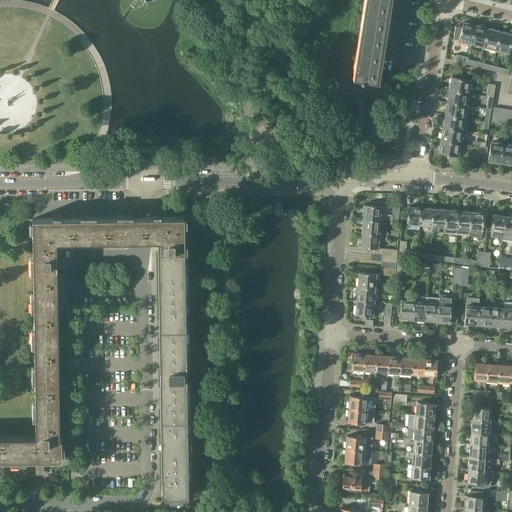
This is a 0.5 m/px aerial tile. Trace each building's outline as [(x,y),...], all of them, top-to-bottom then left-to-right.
[(366,0),(354,78),(361,79),(361,80),(363,81),(363,79),(377,81),(388,0),(366,0)] [(471,43),(476,25),(463,21),(461,27),(456,25),(453,38),(471,43)] [(471,43),(483,46),(488,28),(476,25),(471,43)] [(495,49),(500,31),(488,28),(483,46),(495,49)] [(495,49),(508,52),(511,35),(511,34),(500,31),(495,49)] [(466,64),(468,59),(468,57),(456,54),(455,61),(466,64)] [(478,67),(490,70),(491,65),(479,62),(478,67)] [(491,65),(490,70),(507,74),(509,69),(491,65)] [(448,89),(467,92),(469,79),(450,76),(448,89)] [(492,96),(494,85),(487,84),(485,95),(492,96)] [(446,101),(465,104),(467,92),(448,89),(446,101)] [(444,114),(463,117),(465,104),(446,101),(444,114)] [(497,119),(499,108),(494,107),(491,121),(508,124),(508,121),(503,120),(497,119)] [(442,127),(461,130),(463,117),(444,114),(442,127)] [(464,143),(466,144),(467,138),(466,138),(467,131),(460,130),(461,130),(442,127),(440,139),(464,143)] [(463,149),(464,143),(440,139),(438,152),(446,154),(446,155),(447,155),(447,159),(456,160),(457,152),(460,152),(461,148),(463,149)] [(500,162),(503,143),(490,141),(487,160),(500,162)] [(500,162),(511,164),(511,144),(503,143),(500,162)] [(362,219),(381,220),(398,222),(399,208),(393,207),(392,214),(383,214),(383,206),(383,205),(383,204),(382,203),(381,202),(380,201),(379,201),(378,201),(378,202),(377,202),(376,203),(375,203),(375,204),(375,205),(375,206),(363,205),(362,219)] [(420,224),(421,207),(408,206),(407,223),(420,224)] [(420,224),(432,225),(434,208),(421,207),(420,224)] [(439,226),(445,227),(446,209),(434,208),(432,225),(431,232),(438,233),(439,226)] [(445,232),(457,233),(459,211),(446,209),(445,227),(444,232),(445,232)] [(457,233),(469,234),(471,212),(459,211),(457,233)] [(471,212),(469,234),(469,236),(481,237),(482,230),(483,230),(484,213),(471,212)] [(504,238),(507,217),(494,215),(492,231),(491,236),(504,238)] [(165,497),(181,496),(189,496),(184,217),(145,217),(32,219),(35,439),(0,439),(0,460),(62,459),(62,438),(56,438),(54,239),(145,238),(161,238),(165,497)] [(511,217),(507,217),(504,238),(503,239),(511,240),(511,217)] [(380,234),(381,220),(362,219),(361,233),(380,234)] [(390,235),(380,234),(361,233),(360,247),(379,248),(380,240),(386,240),(387,240),(390,240),(390,235)] [(416,257),(417,252),(406,251),(406,241),(400,240),(399,255),(416,257)] [(477,260),(467,259),(467,264),(483,266),(484,252),(478,251),(477,260)] [(397,259),(396,277),(404,278),(405,260),(397,259)] [(453,285),(460,286),(461,268),(454,268),(453,285)] [(461,268),(460,286),(467,286),(469,269),(461,268)] [(357,286),(376,288),(377,274),(358,272),(357,286)] [(356,300),(375,302),(376,288),(357,286),(356,300)] [(438,303),(437,321),(450,322),(452,304),(445,303),(445,298),(439,298),(439,303),(438,303)] [(374,316),(375,302),(356,300),(355,315),(374,316)] [(412,320),(413,301),(401,300),(399,319),(412,320)] [(412,320),(425,320),(426,302),(413,301),(412,320)] [(425,320),(437,321),(438,303),(426,302),(425,320)] [(477,325),(478,306),(466,305),(464,323),(477,325)] [(489,325),(489,324),(491,307),(478,306),(477,325),(489,325)] [(502,326),(502,324),(503,308),(491,307),(489,324),(489,325),(502,326)] [(511,308),(503,308),(502,324),(502,326),(511,327),(511,308)] [(363,370),(365,354),(349,352),(348,358),(352,358),(351,369),(363,370)] [(363,370),(375,371),(377,355),(365,354),(363,370)] [(375,371),(387,372),(389,356),(377,355),(375,371)] [(387,372),(400,373),(401,357),(389,356),(387,372)] [(400,373),(411,374),(413,358),(401,357),(400,373)] [(411,374),(423,375),(425,359),(413,358),(411,374)] [(425,359),(423,375),(430,376),(430,383),(434,384),(436,366),(440,366),(440,360),(425,359)] [(486,380),(487,364),(475,363),(474,379),(486,380)] [(486,380),(498,381),(500,365),(487,364),(486,380)] [(498,381),(510,382),(511,366),(500,365),(498,381)] [(392,392),(379,391),(378,399),(391,400),(392,392)] [(407,395),(394,394),(393,403),(406,404),(407,395)] [(349,395),(348,408),(365,410),(366,403),(374,403),(375,397),(349,395)] [(417,402),(416,414),(433,416),(433,414),(434,414),(435,408),(434,408),(434,403),(417,402)] [(500,412),(511,412),(511,403),(501,402),(500,412)] [(473,419),(489,420),(490,408),(473,406),(473,411),(472,411),(472,417),(473,417),(473,419)] [(365,410),(348,408),(348,421),(373,423),(373,417),(365,417),(365,410)] [(408,426),(408,427),(432,428),(432,427),(434,427),(434,420),(433,420),(433,416),(416,414),(409,414),(408,414),(407,426),(408,426)] [(472,432),(488,433),(489,420),(473,419),(472,423),(471,423),(471,430),(472,430),(472,432)] [(375,431),(389,432),(390,424),(376,423),(375,431)] [(414,440),(431,441),(431,439),(432,439),(433,433),(432,433),(432,428),(408,427),(407,439),(410,439),(414,440)] [(389,439),(389,432),(375,431),(375,439),(389,439)] [(471,443),(471,444),(488,446),(488,433),(472,432),(471,436),(470,436),(470,443),(471,443)] [(347,436),(346,449),(363,450),(363,442),(371,443),(372,438),(347,436)] [(414,440),(414,452),(430,454),(431,452),(432,452),(432,446),(431,446),(431,441),(414,440)] [(470,455),(470,457),(487,458),(488,446),(471,444),(471,449),(470,449),(469,455),(470,455)] [(363,450),(346,449),(345,461),(370,463),(370,458),(362,457),(363,450)] [(430,454),(414,452),(403,451),(402,456),(413,457),(413,465),(429,466),(430,464),(431,464),(431,459),(430,459),(430,454)] [(469,469),(491,471),(492,463),(499,464),(499,459),(487,458),(470,457),(470,462),(469,462),(468,467),(469,467),(469,469)] [(373,463),(372,471),(386,472),(386,464),(373,463)] [(429,471),(429,466),(413,465),(412,478),(429,479),(429,477),(430,477),(430,471),(429,471)] [(494,471),(491,471),(469,469),(469,474),(468,474),(467,480),(468,480),(468,482),(474,482),(473,487),(484,488),(484,487),(489,488),(493,477),(494,471)] [(385,473),(386,472),(372,471),(361,470),(361,477),(343,475),(342,489),(369,491),(370,478),(384,479),(385,473)] [(384,482),(396,483),(397,474),(385,473),(384,479),(384,482)] [(396,492),(396,483),(384,482),(383,491),(396,492)] [(502,482),(501,491),(509,492),(509,482),(502,482)] [(411,491),(410,504),(427,505),(427,503),(428,503),(428,497),(427,497),(428,492),(411,491)] [(509,492),(501,491),(496,491),(495,500),(508,501),(508,498),(509,492)] [(466,506),(466,508),(483,509),(484,496),(467,495),(467,500),(466,500),(465,506),(466,506)] [(370,506),(382,507),(383,499),(370,498),(370,506)]
